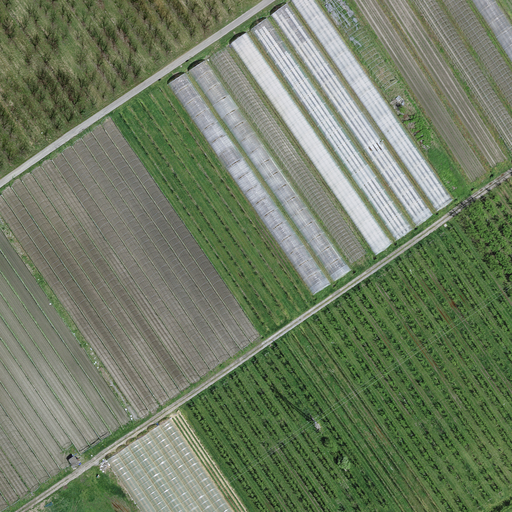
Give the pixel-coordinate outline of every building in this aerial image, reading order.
[(285,32),(300,23),(287,2),(272,11),(285,32)] [(273,58),(287,48),(266,17),(252,26),(273,58)] [(232,40),(258,79),(271,70),(245,31),(232,40)] [(256,134),(205,58),(190,68),(228,127),(240,119),(252,137),(256,134)] [(186,70),(171,79),(208,140),(223,131),(186,70)] [(250,171),(240,177),(246,188),(258,181),(245,158),(237,163),(240,169),(246,165),(250,171)] [(281,218),(270,196),(256,203),(267,225),(281,218)]
